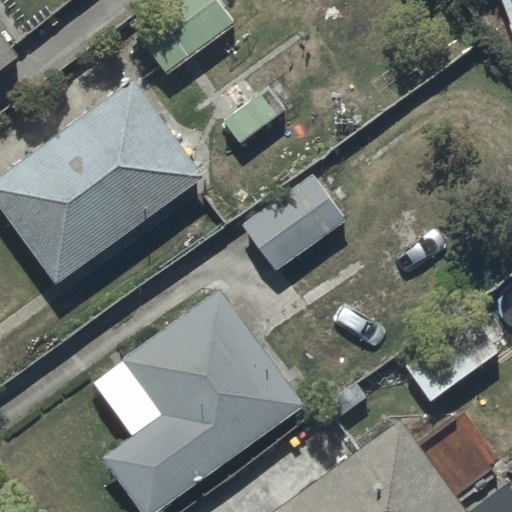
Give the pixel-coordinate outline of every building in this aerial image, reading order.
[(223,0),(156,0),(130,18),(170,70),(238,18),(223,0)] [(0,65),(19,51),(0,25),(0,65)] [(135,75),(0,170),(0,195),(57,276),(203,172),(135,75)] [(313,169),(244,220),(277,266),(347,214),(313,169)] [(222,283),(122,356),(128,363),(107,378),(141,424),(103,452),(147,511),(150,511),(307,397),(222,283)] [(472,312),(407,361),(433,396),(499,346),(472,312)] [(471,511),(401,414),(274,505),(279,511),(471,511)] [(511,511),(511,486),(479,511),(478,511),(511,511)]
